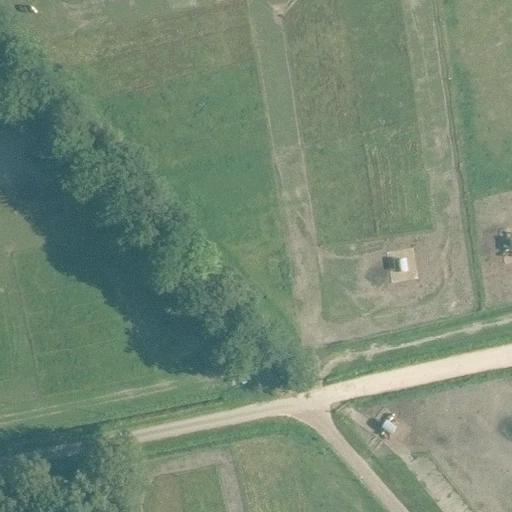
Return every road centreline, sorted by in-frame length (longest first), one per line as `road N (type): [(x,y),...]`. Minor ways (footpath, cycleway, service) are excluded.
road 1 (track): [(0,61),(296,407)]
road 2 (unclassified): [(296,407),(0,467)]
road 3 (track): [(511,361),(296,407)]
road 4 (unknown): [(296,407),(401,511)]
